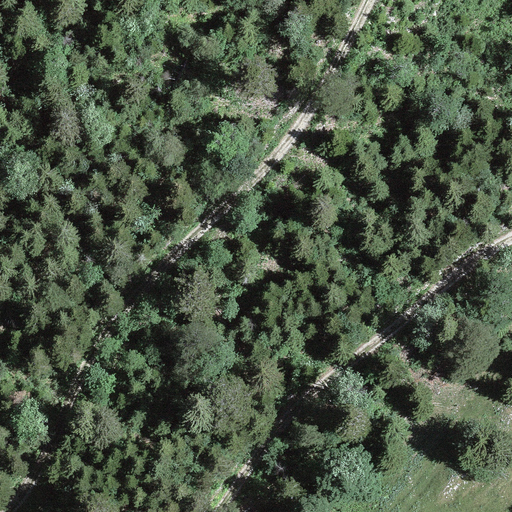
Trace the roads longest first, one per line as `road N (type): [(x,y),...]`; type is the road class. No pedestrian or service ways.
road 1 (track): [(373,0),(304,129),(127,313),(15,511)]
road 2 (track): [(224,511),(320,391),(511,242)]
